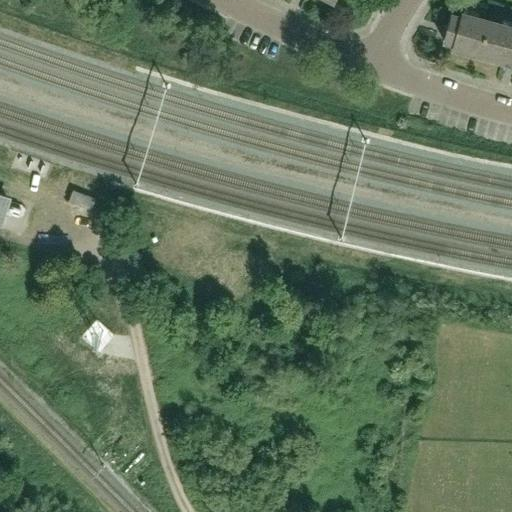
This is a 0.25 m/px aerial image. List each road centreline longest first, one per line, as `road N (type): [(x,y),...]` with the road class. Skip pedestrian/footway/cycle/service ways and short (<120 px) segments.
road 1 (residential): [(368,62),(225,0)]
road 2 (residential): [(511,111),(368,62)]
